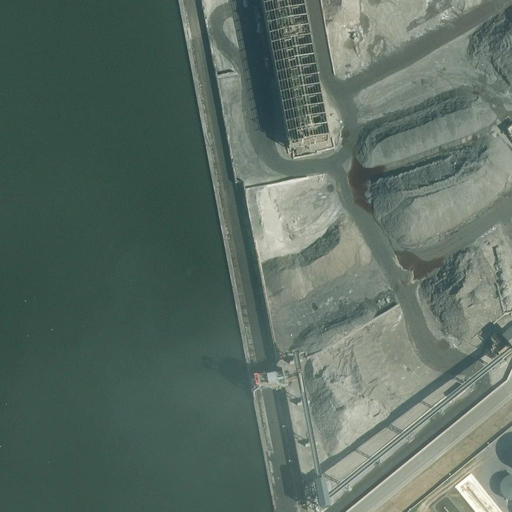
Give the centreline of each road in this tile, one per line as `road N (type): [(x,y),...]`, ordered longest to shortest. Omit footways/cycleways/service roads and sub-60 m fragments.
road 1 (unclassified): [(288,511),(193,0)]
road 2 (unclassified): [(335,511),(511,368)]
